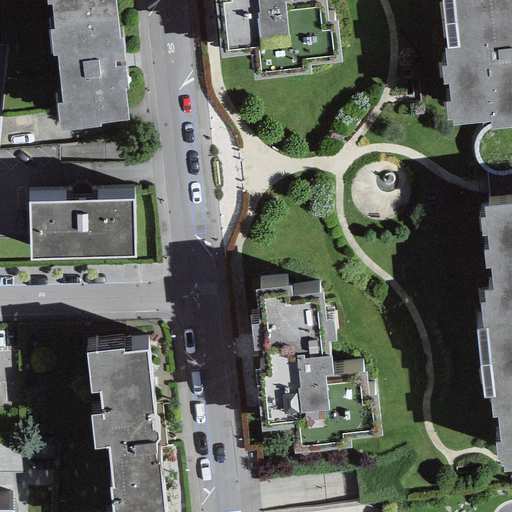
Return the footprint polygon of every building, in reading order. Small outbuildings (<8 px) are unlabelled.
[(50,0),(52,9),(116,2),(115,0),(45,0),(46,1),(50,0)] [(215,0),(221,54),(250,51),(253,76),(310,70),(309,62),(341,59),(337,17),(327,18),(325,0),(215,0)] [(511,0),(441,0),(447,45),(445,45),(447,61),(441,61),(443,80),(448,79),(450,97),(445,98),(447,115),(451,115),(451,120),(490,117),(490,125),(511,122),(511,0)] [(116,2),(52,9),(54,26),(50,26),(53,52),(57,51),(62,99),(56,99),(59,127),(101,123),(100,119),(128,116),(125,85),(128,85),(125,62),(115,63),(114,58),(125,57),(122,34),(120,34),(116,2)] [(134,196),(29,199),(30,257),(135,254),(134,196)] [(511,200),(483,203),(484,213),(480,214),(482,233),(487,232),(488,245),(483,246),(485,263),(490,263),(492,286),(483,287),(484,299),(480,299),(483,325),(476,326),(483,395),(489,394),(492,412),(497,412),(500,438),(495,439),(497,457),(502,456),(503,468),(511,466),(511,200)] [(290,283),(254,287),(257,320),(251,321),(253,347),(261,346),(263,365),(254,366),(261,429),(290,426),(293,450),(350,445),(349,437),(381,433),(376,391),(367,392),(364,369),(332,372),(331,365),(328,339),(336,338),(334,317),(325,317),(322,290),(292,293),(290,283)] [(144,343),(99,346),(102,389),(114,389),(116,408),(107,409),(110,443),(126,441),(132,511),(180,511),(167,346),(144,348),(144,343)] [(0,511),(28,511),(23,494),(0,494),(0,511)]
